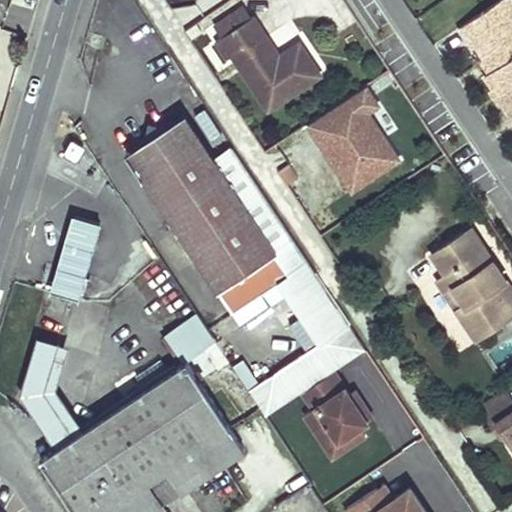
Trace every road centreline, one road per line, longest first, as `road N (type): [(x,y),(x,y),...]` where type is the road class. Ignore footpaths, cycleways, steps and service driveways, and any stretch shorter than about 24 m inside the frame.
road 1 (unknown): [(48,74),(105,127),(240,320)]
road 2 (secondary): [(68,0),(0,253)]
